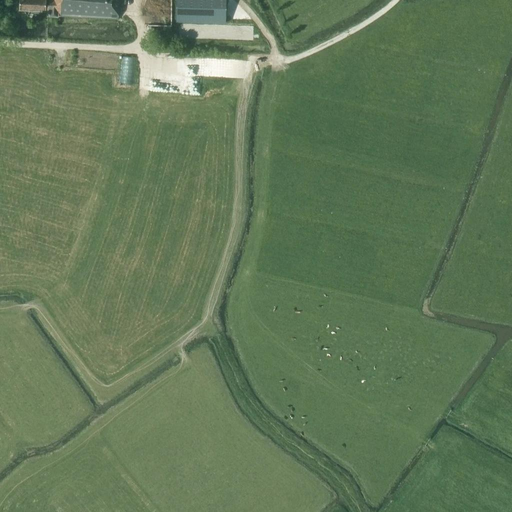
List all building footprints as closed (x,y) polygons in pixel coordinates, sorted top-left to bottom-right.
[(118,19),(119,0),(19,0),(19,9),(49,11),(49,15),(58,16),(58,15),(118,19)] [(226,0),(176,0),(176,21),(226,22),(226,0)] [(161,15),(161,23),(173,24),(173,16),(161,15)] [(215,61),(214,76),(234,76),(234,61),(215,61)] [(191,94),(201,94),(202,84),(191,84),(191,94)]
